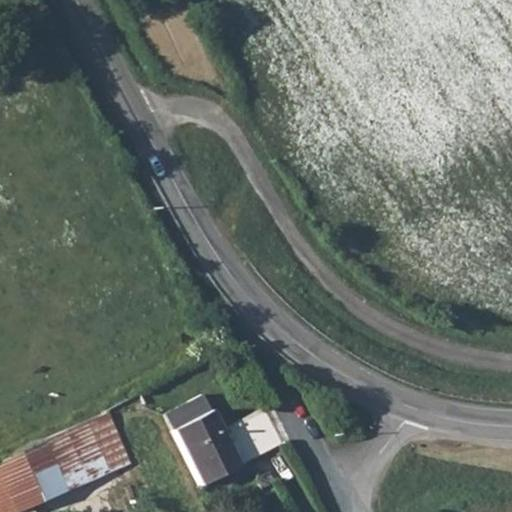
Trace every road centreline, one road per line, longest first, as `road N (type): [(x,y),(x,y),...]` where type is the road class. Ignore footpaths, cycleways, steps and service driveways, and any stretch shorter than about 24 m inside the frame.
road 1 (unclassified): [(136,122),(194,114),(223,130),(329,293),(379,328),(511,363)]
road 2 (tertiary): [(136,122),(209,255),(247,302),(293,345),(402,406)]
road 3 (tertiary): [(136,122),(72,0)]
road 4 (unclassified): [(402,406),(352,483),(352,511)]
